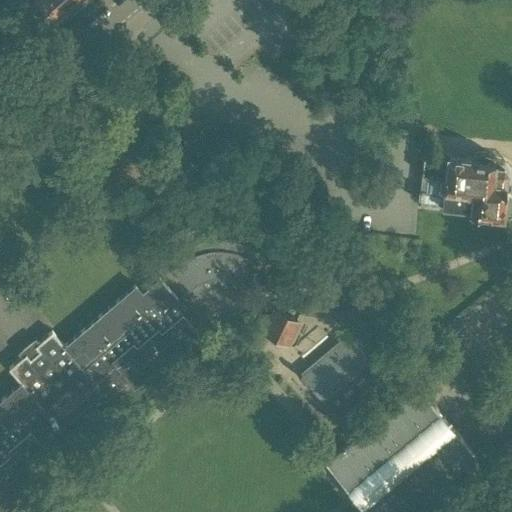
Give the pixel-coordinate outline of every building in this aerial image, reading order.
[(81,0),(24,0),(23,1),(45,27),(55,18),(57,21),(81,0)] [(0,14),(0,15),(6,23),(19,13),(12,5),(0,14)] [(429,144),(426,148),(425,173),(430,173),(427,190),(421,188),(418,201),(469,206),(469,211),(511,216),(511,208),(511,197),(505,193),(509,171),(504,165),(494,163),(486,153),(473,157),(451,153),(452,148),(429,144)] [(241,281),(253,256),(250,254),(255,246),(250,243),(245,242),(241,240),(236,239),(233,238),(228,238),(224,237),(219,237),(211,238),(205,239),(198,240),(192,242),(188,244),(185,245),(179,248),(175,251),(173,252),(168,256),(174,264),(171,266),(190,287),(191,286),(203,300),(208,296),(212,293),(221,292),(226,293),(232,296),(240,280),(241,281)] [(0,511),(3,511),(18,500),(15,496),(36,478),(32,474),(54,456),(48,449),(55,443),(68,431),(77,441),(97,424),(116,408),(108,398),(129,380),(134,387),(156,368),(159,372),(180,354),(184,358),(206,339),(183,312),(188,308),(160,276),(143,290),(136,283),(65,344),(53,329),(36,344),(41,349),(36,353),(31,357),(26,352),(10,366),(22,380),(0,399),(0,511)] [(286,342),(297,319),(275,308),(264,331),(286,342)] [(394,375),(402,368),(387,350),(388,349),(364,321),(302,372),(301,371),(298,373),(307,384),(310,382),(341,419),(388,380),(389,382),(396,377),(394,375)] [(367,511),(407,511),(476,455),(418,384),(325,462),(367,511)]
